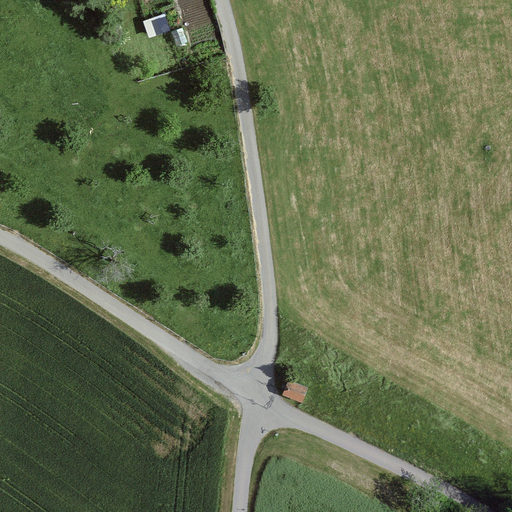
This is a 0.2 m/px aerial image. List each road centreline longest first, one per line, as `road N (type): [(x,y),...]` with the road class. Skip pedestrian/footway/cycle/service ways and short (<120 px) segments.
road 1 (unclassified): [(213,0),(268,244),(273,336),(261,399)]
road 2 (unclassified): [(0,237),(216,379),(261,399)]
road 3 (unclassified): [(261,399),(486,511)]
